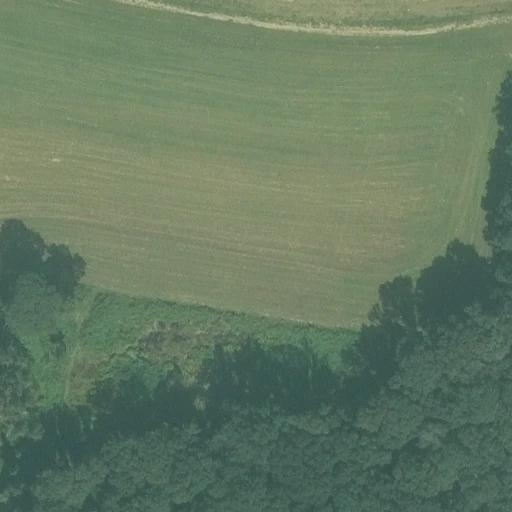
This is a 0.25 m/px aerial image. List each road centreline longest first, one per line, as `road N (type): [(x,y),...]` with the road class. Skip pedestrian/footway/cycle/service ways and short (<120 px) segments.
road 1 (track): [(511,310),(320,394),(57,465),(37,511)]
road 2 (track): [(463,0),(398,8),(284,0)]
